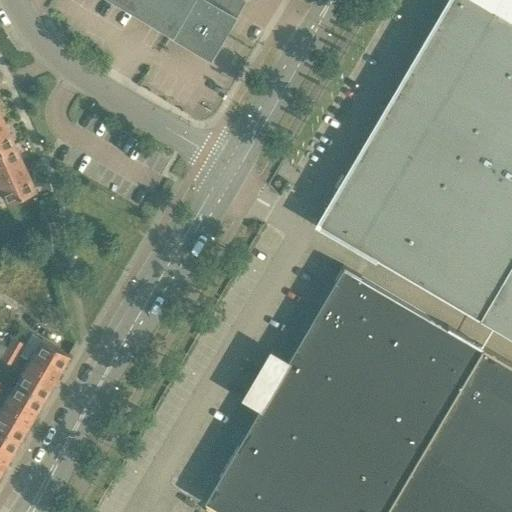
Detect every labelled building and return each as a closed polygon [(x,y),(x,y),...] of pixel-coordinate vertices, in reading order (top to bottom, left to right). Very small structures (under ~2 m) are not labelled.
[(117,0),(171,32),(171,33),(210,56),(228,27),(229,27),(237,14),(237,13),(236,12),(243,0),(117,0)] [(398,84),(399,84),(318,222),(318,221),(317,222),(511,336),(511,0),(448,0),(400,83),(399,83),(398,84)] [(0,123),(0,150),(15,144),(4,121),(0,123)] [(0,177),(25,166),(15,144),(0,150),(0,177)] [(35,189),(25,166),(0,177),(0,191),(1,191),(6,202),(35,189)] [(511,511),(511,363),(343,265),(205,501),(223,511),(511,511)] [(28,344),(15,336),(8,347),(21,355),(28,344)] [(30,360),(56,375),(69,354),(42,338),(30,360)] [(16,364),(21,355),(8,347),(0,342),(0,357),(15,366),(16,364)] [(56,375),(30,360),(18,381),(44,396),(56,375)] [(31,417),(44,396),(18,381),(5,402),(31,417)] [(0,427),(19,438),(31,417),(5,402),(0,399),(0,427)] [(0,455),(7,459),(19,438),(0,427),(0,455)]
